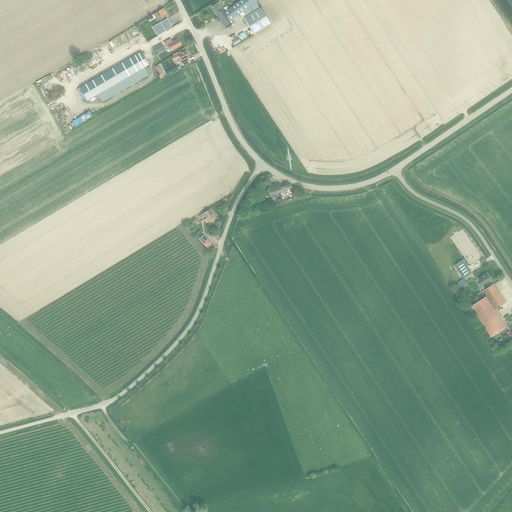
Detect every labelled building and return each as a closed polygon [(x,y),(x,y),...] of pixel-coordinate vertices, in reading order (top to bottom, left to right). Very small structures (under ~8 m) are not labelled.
[(218,2),(211,7),(225,29),(231,25),(229,21),(243,12),(256,2),(255,0),(241,0),(224,13),(222,10),(223,9),(218,2)] [(259,8),(256,2),(243,12),(246,16),(244,17),(254,34),(271,24),(261,7),(259,8)] [(154,16),(153,17),(154,19),(158,16),(159,17),(160,16),(162,18),(167,15),(163,8),(153,14),(154,16)] [(172,26),(167,18),(156,25),(159,30),(155,32),(158,35),(166,31),(165,30),(172,26)] [(151,29),(142,32),(145,39),(154,36),(151,29)] [(170,39),(164,43),(165,46),(168,45),(171,51),(182,45),(178,39),(172,42),(170,39)] [(154,48),(158,54),(165,50),(162,43),(154,48)] [(175,56),(172,58),(173,61),(180,57),(181,61),(189,57),(186,51),(182,53),(175,56)] [(141,52),(80,87),(88,100),(98,94),(102,102),(149,75),(145,67),(149,65),(141,52)] [(153,62),(160,59),(157,54),(151,57),(153,62)] [(157,65),(153,67),(159,77),(162,75),(162,74),(157,65)] [(281,195),(285,194),(285,196),(288,195),(288,193),(286,186),(268,191),(270,196),(280,193),(281,195)] [(203,214),(206,219),(204,220),(206,223),(215,217),(210,210),(203,214)] [(210,243),(203,235),(199,239),(205,247),(210,243)] [(463,260),(455,265),(463,278),(471,272),(463,260)] [(483,291),(493,284),(486,274),(479,279),(481,283),(479,284),(483,291)] [(460,287),(466,283),(463,278),(457,283),(460,287)] [(505,303),(493,284),(483,291),(495,310),(505,303)] [(489,336),(505,327),(486,297),(470,307),(489,336)]
